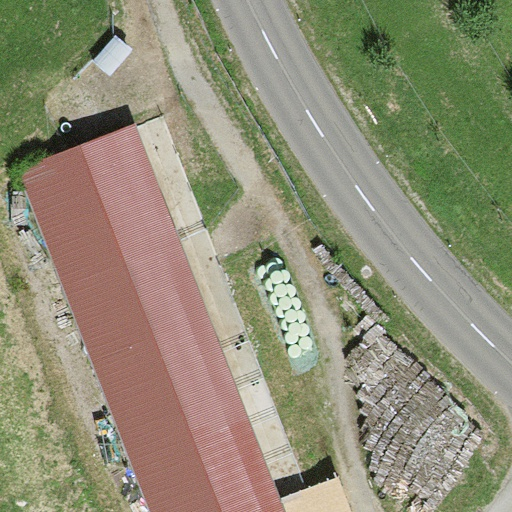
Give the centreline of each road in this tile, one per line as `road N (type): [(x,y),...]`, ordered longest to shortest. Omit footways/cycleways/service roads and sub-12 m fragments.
road 1 (track): [(362,511),(315,293),(272,203),(173,52),(151,0)]
road 2 (tertiary): [(511,361),(340,167),(249,0)]
